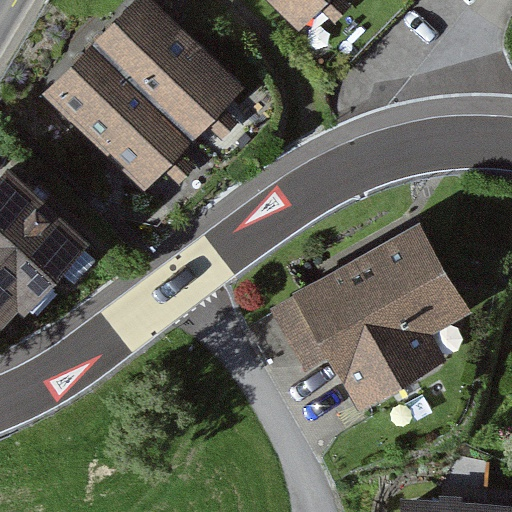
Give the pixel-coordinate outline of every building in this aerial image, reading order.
[(251,91),(154,0),(140,0),(46,100),(150,198),(251,91)] [(339,0),(266,0),(306,37),(339,0)] [(105,245),(20,170),(0,191),(0,338),(0,339),(30,305),(42,316),(105,245)] [(424,225),(272,314),(311,379),(336,364),(367,417),(453,366),(436,337),(475,314),(424,225)] [(511,511),(511,502),(407,497),(405,511),(511,511)]
